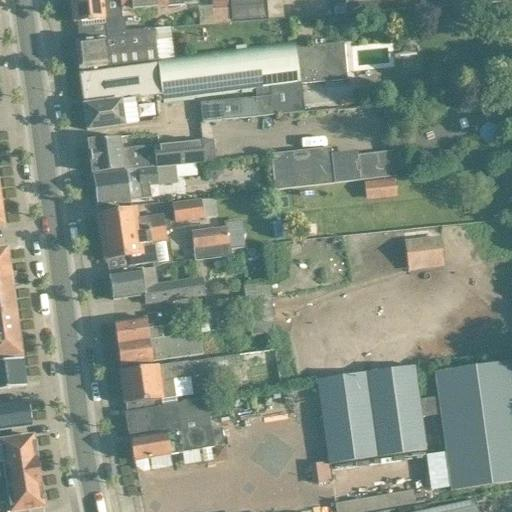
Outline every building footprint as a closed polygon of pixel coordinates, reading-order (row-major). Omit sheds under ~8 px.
[(70,0),(73,23),(78,23),(93,21),(105,20),(122,18),(121,11),(168,6),(183,5),(182,0),(70,0)] [(227,0),(211,0),(212,9),(228,8),(227,0)] [(511,0),(344,0),(345,14),(511,1),(511,0)] [(511,1),(500,3),(502,19),(511,18),(511,1)] [(371,14),(366,19),(367,27),(372,31),(381,30),(385,25),(384,17),(379,13),(371,14)] [(80,42),(75,42),(78,70),(82,70),(82,74),(158,65),(158,58),(154,29),(125,32),(106,33),(107,39),(95,40),(85,41),(80,42)] [(304,112),(301,85),(300,85),(295,49),(294,40),(174,56),(158,58),(158,65),(79,75),(83,107),(153,97),(162,96),(163,103),(270,90),(270,96),(255,98),(200,104),(202,123),(236,120),(258,117),(304,112)] [(300,85),(301,85),(347,80),(344,44),(315,46),(315,48),(295,49),(300,85)] [(509,92),(511,87),(511,73),(499,64),(489,77),(509,92)] [(153,97),(83,107),(87,131),(107,128),(121,126),(153,122),(152,120),(158,119),(156,103),(154,103),(153,97)] [(122,149),(120,137),(88,142),(92,174),(125,169),(175,165),(216,162),(213,140),(122,149)] [(334,184),(331,154),(330,148),(271,155),(274,191),(334,184)] [(393,152),(379,153),(383,178),(396,176),(393,152)] [(113,175),(93,178),(97,204),(114,202),(114,203),(130,201),(142,199),(150,198),(149,187),(177,184),(176,178),(176,175),(175,165),(125,169),(125,173),(113,175)] [(492,175),(481,176),(482,186),(493,184),(492,175)] [(175,223),(217,218),(215,199),(172,205),(175,223)] [(136,220),(134,210),(99,215),(102,238),(165,229),(163,216),(136,220)] [(225,228),(191,232),(194,250),(209,248),(230,245),(230,249),(245,247),(243,235),(226,237),(225,228)] [(150,241),(166,238),(165,229),(102,238),(105,260),(106,260),(128,257),(129,267),(134,266),(152,263),(154,263),(150,241)] [(408,272),(444,267),(440,237),(404,241),(408,272)] [(230,245),(209,248),(210,259),(231,256),(230,249),(230,245)] [(0,271),(10,271),(7,249),(0,249),(0,271)] [(204,295),(202,279),(181,282),(155,286),(153,269),(153,268),(135,271),(109,275),(113,300),(133,297),(144,296),(145,304),(183,299),(204,295)] [(0,293),(13,292),(10,271),(0,271),(0,293)] [(273,295),(271,281),(246,284),(247,298),(273,295)] [(0,314),(16,313),(13,292),(0,293),(0,314)] [(274,333),(271,297),(245,300),(248,326),(250,326),(251,336),(274,333)] [(0,336),(18,334),(16,313),(0,314),(0,336)] [(134,320),(114,323),(117,345),(176,337),(175,327),(175,325),(147,329),(146,319),(134,320)] [(117,345),(120,367),(204,355),(201,333),(197,334),(117,345)] [(0,358),(21,356),(18,334),(0,336),(0,358)] [(141,369),(121,371),(125,405),(128,405),(129,412),(174,405),(173,398),(175,397),(173,381),(190,378),(241,370),(240,363),(239,355),(188,362),(141,369)] [(0,391),(26,388),(22,360),(0,362),(0,391)] [(511,482),(511,361),(434,373),(438,398),(440,415),(451,491),(511,482)] [(284,390),(285,411),(310,410),(309,389),(284,390)] [(0,430),(11,429),(31,426),(28,401),(8,403),(0,404),(0,430)] [(0,465),(36,460),(35,451),(36,451),(37,448),(37,447),(36,443),(34,441),(33,436),(13,439),(0,441),(0,465)] [(36,460),(0,465),(0,489),(40,483),(38,473),(39,473),(40,471),(39,465),(37,463),(37,464),(36,460)] [(332,462),(314,461),(313,482),(331,483),(332,462)] [(40,483),(0,489),(0,503),(5,503),(6,511),(12,511),(24,510),(44,507),(43,503),(44,503),(45,501),(45,496),(43,495),(42,495),(40,483)] [(338,501),(339,511),(362,511),(416,503),(414,489),(338,501)] [(477,511),(475,500),(418,511),(477,511)]
